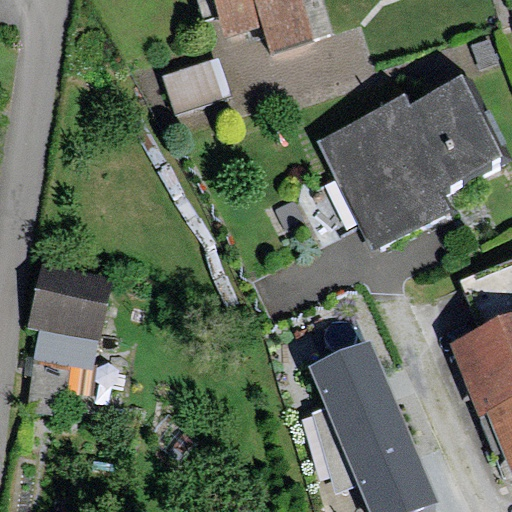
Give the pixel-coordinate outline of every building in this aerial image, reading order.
[(298,0),(209,0),(225,52),(262,41),(273,70),(316,55),(298,0)] [(216,66),(163,81),(179,122),(229,106),(216,66)] [(507,174),(466,91),(412,118),(406,107),(322,152),(375,259),(450,226),(441,202),(507,174)] [(113,285),(45,270),(33,335),(101,347),(113,285)] [(511,330),(453,355),(511,496),(511,495),(511,330)] [(426,511),(435,508),(370,355),(316,378),(372,511),(426,511)]
